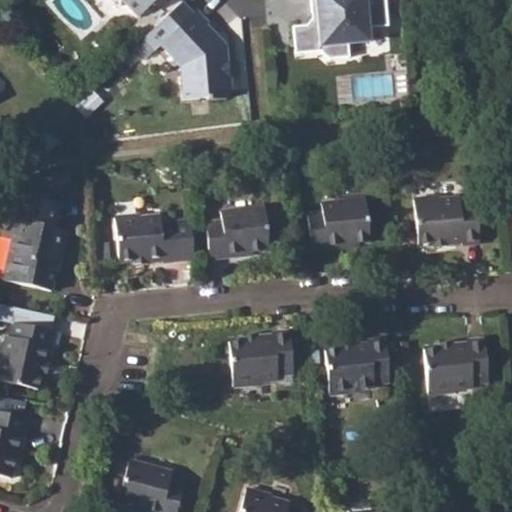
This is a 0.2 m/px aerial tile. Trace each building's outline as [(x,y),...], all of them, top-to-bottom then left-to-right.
[(117,0),(135,18),(153,0),(117,0)] [(309,0),(311,19),(306,26),(293,27),(295,54),(321,52),(322,53),(329,59),(349,57),(348,43),(369,40),(368,27),(388,25),(385,0),(309,0)] [(195,11),(157,46),(178,70),(180,98),(205,95),(205,98),(206,99),(225,97),(231,89),(231,83),(227,81),(225,48),(204,27),(207,24),(195,11)] [(0,278),(46,289),(50,267),(49,267),(52,252),(56,254),(61,231),(50,228),(55,202),(5,191),(0,212),(0,235),(5,237),(0,260),(0,278)] [(435,191),(409,192),(413,239),(440,237),(440,240),(458,239),(458,241),(474,240),(471,196),(455,197),(455,192),(435,193),(435,191)] [(317,206),(303,207),(306,246),(336,244),(336,240),(365,238),(360,193),(316,196),(317,206)] [(215,215),(201,217),(205,256),(238,253),(238,249),(263,246),(260,201),(215,206),(215,215)] [(135,209),(109,211),(114,258),(137,257),(137,258),(156,256),(157,258),(173,258),(190,256),(186,218),(170,220),(170,217),(155,217),(155,210),(135,211),(135,209)] [(0,380),(31,388),(34,375),(37,362),(40,363),(43,349),(47,349),(50,332),(8,323),(5,336),(1,336),(0,340),(0,380)] [(251,334),(223,336),(228,384),(254,381),(255,378),(273,376),(273,373),(289,371),(284,325),(268,327),(268,330),(251,332),(251,334)] [(345,343),(320,346),(324,392),(348,390),(349,386),(368,385),(368,380),(383,378),(379,333),(363,334),(363,338),(345,339),(345,343)] [(442,345),(419,347),(423,391),(448,389),(448,386),(469,385),(468,380),(485,379),(480,336),(462,337),(462,341),(442,342),(442,345)] [(0,476),(4,478),(10,452),(13,452),(20,418),(0,412),(0,476)] [(124,453),(111,499),(127,503),(127,506),(147,511),(169,511),(179,479),(164,475),(166,464),(124,453)] [(241,482),(232,511),(295,511),(297,506),(284,502),(284,498),(265,492),(266,489),(241,482)]
